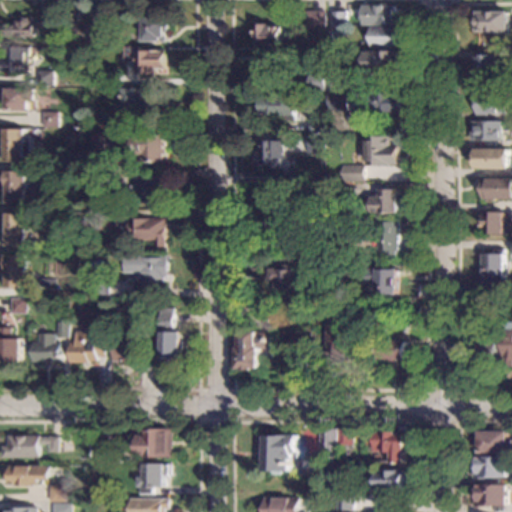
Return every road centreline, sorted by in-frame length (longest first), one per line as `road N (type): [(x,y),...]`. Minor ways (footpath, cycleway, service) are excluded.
road 1 (residential): [(217,511),(214,0)]
road 2 (residential): [(444,511),(442,0)]
road 3 (residential): [(511,407),(0,406)]
